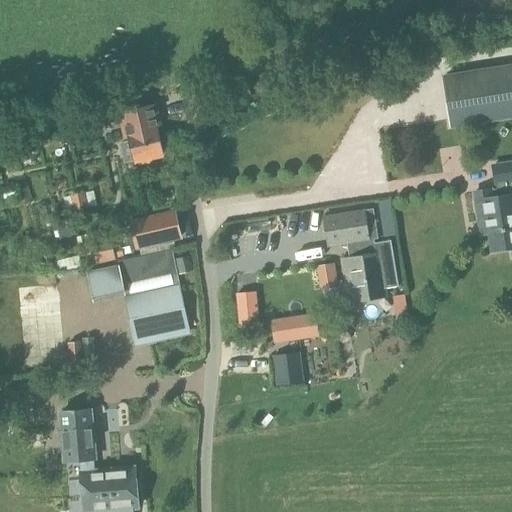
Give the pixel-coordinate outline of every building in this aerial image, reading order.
[(511,116),(511,67),(444,79),(451,126),(511,116)] [(249,87),(255,101),(277,91),(270,77),(249,87)] [(126,161),(135,159),(136,166),(151,163),(150,159),(163,156),(156,124),(160,123),(157,106),(121,113),(121,115),(108,117),(110,129),(123,126),(126,139),(130,138),(131,142),(122,144),(126,161)] [(475,193),(479,219),(487,218),(492,252),(511,248),(511,163),(494,167),(497,184),(499,184),(501,198),(493,199),(492,191),(475,193)] [(79,192),(63,197),(68,213),(83,209),(79,192)] [(364,211),(325,217),(329,247),(369,241),(364,211)] [(175,213),(131,223),(137,247),(181,237),(175,213)] [(232,232),(245,230),(244,223),(231,225),(232,232)] [(62,246),(65,231),(53,228),(50,243),(62,246)] [(147,280),(177,274),(172,254),(142,259),(145,280),(147,280)] [(387,297),(380,254),(342,261),(349,303),(387,297)] [(91,268),(95,297),(116,294),(114,286),(122,285),(117,264),(91,268)] [(189,332),(179,287),(126,299),(135,345),(189,332)] [(257,292),(236,294),(239,329),(260,327),(257,292)] [(30,327),(56,323),(54,308),(27,312),(30,327)] [(75,343),(65,344),(66,375),(77,375),(75,343)] [(293,384),(289,359),(275,361),(278,386),(293,384)] [(114,430),(113,408),(97,409),(97,431),(114,430)] [(65,462),(82,460),(83,474),(82,474),(85,511),(115,511),(115,509),(137,507),(134,469),(94,473),(92,459),(95,459),(91,411),(61,413),(65,462)] [(18,432),(20,467),(38,467),(36,431),(18,432)]
